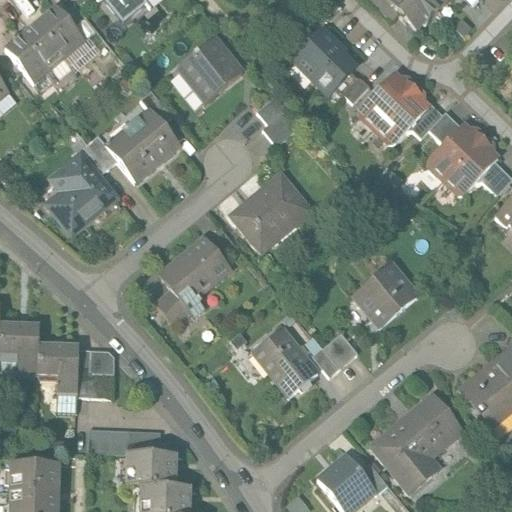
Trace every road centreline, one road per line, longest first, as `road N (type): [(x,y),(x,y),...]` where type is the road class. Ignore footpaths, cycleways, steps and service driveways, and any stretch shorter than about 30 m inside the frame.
road 1 (residential): [(245,492),(427,355),(452,351)]
road 2 (residential): [(245,492),(170,387),(88,298)]
road 3 (residential): [(88,298),(221,188),(228,162)]
road 4 (residential): [(447,74),(412,63),(348,0)]
